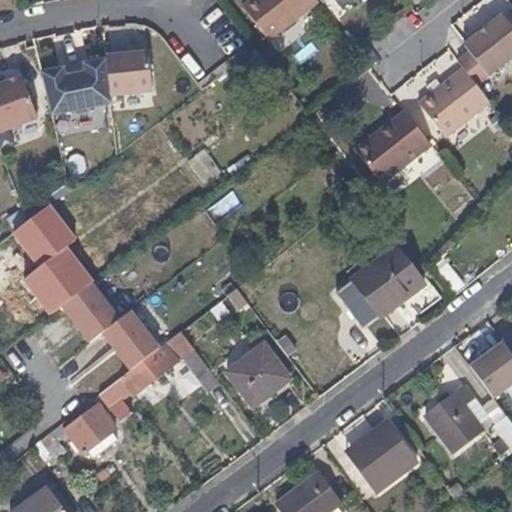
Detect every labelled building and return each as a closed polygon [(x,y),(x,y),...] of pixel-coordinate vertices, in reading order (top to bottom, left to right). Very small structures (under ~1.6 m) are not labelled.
[(274,45),(323,5),(319,0),(257,0),(245,10),(274,45)] [(480,88),(511,61),(511,28),(504,18),(468,47),(473,54),(460,64),(466,72),(480,88)] [(153,92),(149,53),(107,58),(107,60),(111,97),(153,92)] [(111,97),(107,60),(84,64),(85,73),(65,77),(64,67),(42,70),(52,113),(73,110),(75,113),(89,111),(91,106),(112,103),(111,97)] [(85,73),(84,64),(64,67),(65,77),(85,73)] [(448,141),(493,106),(480,88),(466,72),(423,106),(448,141)] [(0,132),(39,118),(24,77),(0,84),(0,132)] [(385,185),(434,146),(408,113),(359,151),(385,185)] [(203,149),(186,161),(203,185),(220,173),(203,149)] [(373,327),(426,284),(398,248),(355,282),(356,284),(346,291),(373,327)] [(373,327),(346,291),(339,297),(367,333),(373,327)] [(159,376),(179,361),(176,355),(179,353),(208,393),(221,383),(182,329),(122,376),(136,394),(147,385),(159,377),(159,376)] [(254,406),(292,379),(264,343),(228,371),(254,406)] [(158,384),(161,381),(159,376),(159,377),(147,385),(151,388),(158,384)] [(133,411),(122,396),(129,391),(120,377),(99,393),(112,410),(120,421),(133,411)] [(481,426),(466,405),(477,396),(468,385),(428,414),(454,451),(484,430),(481,426)] [(112,410),(99,393),(94,397),(107,413),(112,410)] [(491,418),(477,396),(466,405),(481,426),(491,418)] [(114,431),(119,428),(107,413),(94,397),(52,431),(34,445),(47,464),(58,454),(53,446),(68,434),(84,454),(89,450),(114,431)] [(124,425),(136,415),(133,411),(120,421),(124,425)] [(511,420),(508,415),(494,425),(511,449),(511,420)] [(376,493),(418,462),(388,421),(351,448),(355,454),(351,458),(376,493)] [(94,457),(119,439),(114,431),(89,450),(94,457)] [(355,454),(351,448),(346,451),(351,458),(355,454)] [(286,511),(327,511),(341,502),(319,471),(279,501),(286,511)] [(68,511),(48,485),(13,511),(68,511)]
